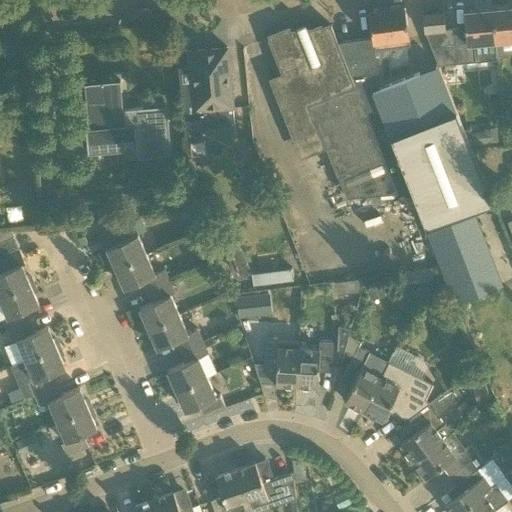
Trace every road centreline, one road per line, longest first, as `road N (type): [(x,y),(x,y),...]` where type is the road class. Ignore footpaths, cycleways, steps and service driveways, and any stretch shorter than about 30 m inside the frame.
road 1 (residential): [(387,511),(329,453),(292,440),(253,440),(164,467)]
road 2 (residential): [(164,467),(132,374),(53,250)]
road 3 (residential): [(164,467),(31,511)]
road 4 (residential): [(0,13),(126,0)]
